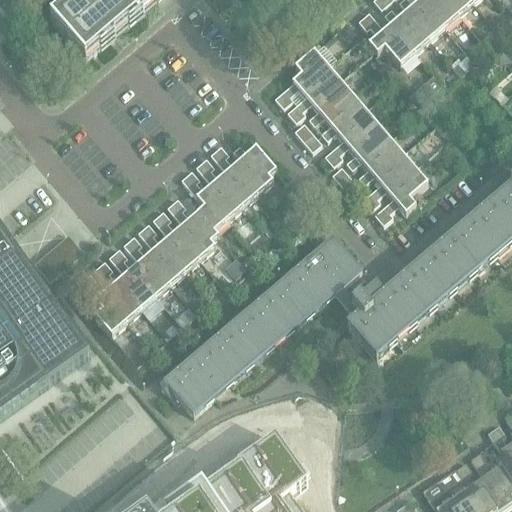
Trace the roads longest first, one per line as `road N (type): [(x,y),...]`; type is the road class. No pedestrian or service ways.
road 1 (residential): [(245,110),(179,26),(34,144)]
road 2 (residential): [(245,110),(103,226),(34,144)]
road 3 (residential): [(381,280),(245,110)]
road 4 (residential): [(381,280),(511,178)]
